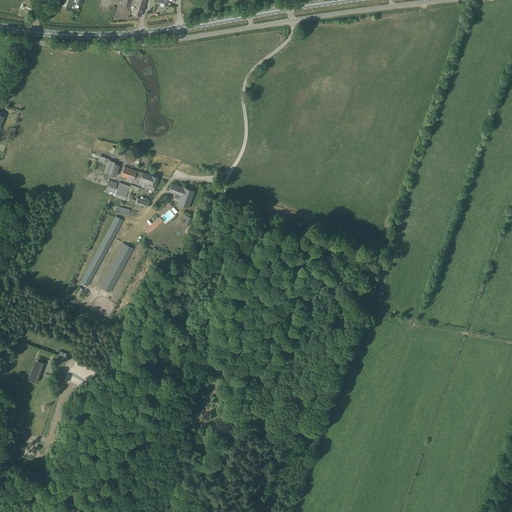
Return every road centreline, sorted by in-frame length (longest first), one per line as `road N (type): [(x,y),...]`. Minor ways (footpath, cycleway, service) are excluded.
road 1 (track): [(154,421),(191,317),(223,270),(221,196),(231,169)]
road 2 (unclassified): [(293,20),(131,44),(32,41)]
road 3 (primary): [(288,8),(129,34),(33,31)]
road 4 (track): [(10,511),(145,435),(154,421)]
road 5 (unclassified): [(293,20),(289,38),(249,72),(245,140),(231,169)]
road 6 (unclassified): [(443,0),(293,20)]
